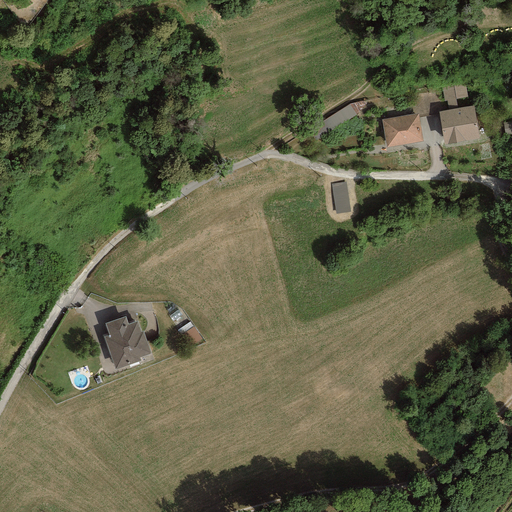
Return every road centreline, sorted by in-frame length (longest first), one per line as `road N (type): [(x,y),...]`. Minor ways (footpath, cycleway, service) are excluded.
road 1 (unclassified): [(491,180),(345,173),(271,154),(214,176),(125,234),(87,271),(0,404)]
road 2 (unclassified): [(260,511),(412,480),(511,397)]
